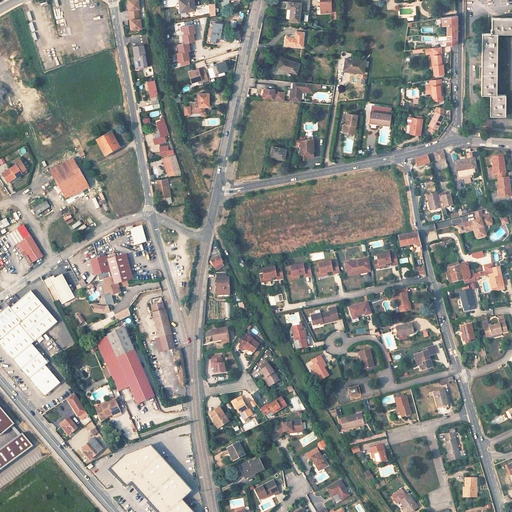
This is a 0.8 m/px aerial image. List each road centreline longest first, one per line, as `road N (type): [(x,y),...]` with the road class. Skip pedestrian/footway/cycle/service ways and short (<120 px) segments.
road 1 (residential): [(405,155),(418,230),(498,511)]
road 2 (tertiary): [(111,0),(150,214)]
road 3 (tertiary): [(257,0),(218,190)]
road 4 (residential): [(218,190),(405,155)]
road 5 (residential): [(150,214),(101,228),(0,298)]
road 6 (tertiary): [(193,356),(212,511)]
road 7 (tertiary): [(150,214),(193,356)]
road 8 (residential): [(457,140),(460,0)]
road 9 (primary): [(22,407),(112,511)]
road 10 (tertiary): [(207,236),(193,356)]
